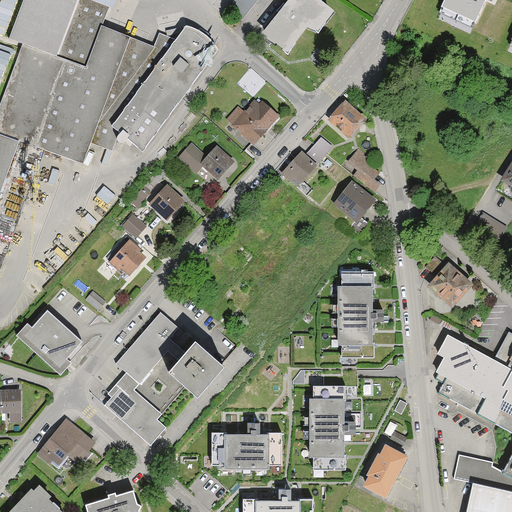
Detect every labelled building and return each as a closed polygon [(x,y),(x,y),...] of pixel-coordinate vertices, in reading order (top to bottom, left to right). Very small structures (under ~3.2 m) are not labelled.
[(0,133),(26,143),(88,165),(136,35),(109,25),(117,0),(23,0),(9,40),(23,45),(0,108),(0,133)] [(0,32),(5,34),(17,0),(0,0),(0,2),(0,32)] [(236,0),(228,11),(242,23),(260,0),(236,0)] [(329,0),(293,0),(270,30),(296,50),(318,22),(326,29),(341,9),(329,0)] [(446,0),(437,18),(473,35),(475,31),(508,46),(506,49),(511,51),(511,5),(501,0),(446,0)] [(187,25),(116,126),(145,152),(223,49),(220,41),(214,34),(208,29),(200,26),(193,26),(187,25)] [(0,46),(0,78),(11,50),(0,46)] [(284,114),(265,98),(262,103),(257,98),(247,110),(241,105),(229,120),(257,144),(284,114)] [(333,119),(355,137),(371,117),(350,99),(333,119)] [(0,214),(26,143),(0,133),(0,214)] [(336,147),(323,137),(309,154),(303,150),(287,170),(308,187),(324,167),(322,165),(336,147)] [(194,141),(179,157),(198,175),(206,166),(222,181),(240,163),(219,144),(209,155),(194,141)] [(383,168),(358,149),(343,168),(353,176),(375,193),(382,183),(375,178),(383,168)] [(380,200),(354,180),(337,204),(363,223),(380,200)] [(169,185),(152,204),(171,221),(188,202),(169,185)] [(108,186),(100,195),(111,204),(119,195),(108,186)] [(501,238),(509,225),(485,210),(477,222),(501,238)] [(123,224),(137,235),(148,223),(134,211),(123,224)] [(134,236),(111,258),(132,279),(154,257),(134,236)] [(480,284),(454,261),(433,286),(460,308),(480,284)] [(338,281),(338,340),(342,340),(342,353),(374,353),(374,317),(384,317),(384,304),(374,304),(374,269),(341,269),(341,281),(338,281)] [(82,337),(47,306),(32,322),(28,319),(16,332),(60,370),(71,358),(67,354),(82,337)] [(150,445),(166,427),(158,420),(163,414),(162,413),(135,389),(137,387),(150,372),(168,351),(172,354),(178,360),(186,352),(177,345),(175,343),(174,345),(168,339),(178,328),(161,313),(115,364),(126,373),(124,376),(108,394),(111,397),(104,405),(150,445)] [(200,345),(222,364),(237,347),(215,328),(200,345)] [(493,359),(449,336),(441,351),(448,356),(440,370),(452,377),(442,394),(511,433),(511,454),(504,471),(495,467),(493,461),(458,454),(453,479),(472,483),(466,511),(511,511),(511,333),(509,332),(493,359)] [(178,360),(168,372),(186,387),(194,394),(197,397),(224,366),(222,364),(200,345),(195,341),(186,352),(178,360)] [(310,393),(310,452),(313,452),(313,465),(346,465),(346,431),(355,431),(355,417),(346,417),(346,382),(313,382),(313,393),(310,393)] [(158,420),(166,427),(194,394),(186,387),(163,414),(158,420)] [(22,389),(0,389),(0,410),(23,410),(22,389)] [(211,428),(211,461),(224,461),(224,464),(269,464),(269,461),(282,461),(282,429),(260,429),(261,418),(247,418),(247,428),(211,428)] [(66,423),(63,423),(39,453),(49,461),(59,469),(69,456),(66,454),(67,453),(78,462),(93,443),(69,423),(66,423)] [(407,458),(386,447),(367,484),(387,494),(407,458)] [(43,481),(11,511),(71,511),(55,497),(57,494),(43,481)] [(242,499),(241,511),(313,511),(313,499),(292,499),(293,488),(276,488),(276,499),(242,499)] [(111,496),(89,502),(92,511),(143,511),(142,510),(145,505),(140,502),(135,490),(119,494),(118,491),(110,493),(111,496)]
